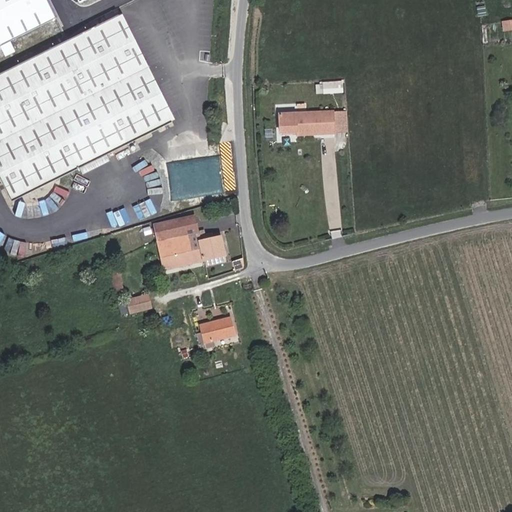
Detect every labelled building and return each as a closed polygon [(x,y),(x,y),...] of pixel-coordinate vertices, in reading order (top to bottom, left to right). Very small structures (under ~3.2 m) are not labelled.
[(0,0),(0,50),(59,21),(48,0),(0,0)] [(479,4),(480,14),(488,13),(488,4),(479,4)] [(176,125),(123,18),(0,77),(0,176),(15,205),(176,125)] [(504,31),(511,29),(511,18),(503,20),(504,31)] [(318,84),(319,94),(346,91),(345,82),(318,84)] [(281,129),(301,128),(301,132),(330,131),(328,109),(280,111),(281,129)] [(188,203),(175,172),(199,163),(188,134),(162,145),(147,151),(171,210),(188,203)] [(187,237),(188,245),(201,242),(196,220),(156,228),(159,243),(187,237)] [(187,237),(159,243),(163,258),(164,266),(165,270),(192,265),(190,253),(188,245),(187,237)] [(190,253),(202,250),(204,262),(225,258),(220,238),(201,242),(188,245),(190,253)] [(190,253),(192,265),(204,262),(202,250),(190,253)] [(156,259),(158,268),(164,266),(163,258),(156,259)] [(117,296),(126,293),(118,260),(109,262),(117,296)] [(105,276),(110,275),(107,262),(96,264),(100,282),(107,281),(105,276)] [(39,270),(21,272),(22,284),(23,286),(41,283),(39,270)] [(131,316),(152,311),(149,297),(125,302),(126,308),(129,307),(131,316)] [(214,343),(236,338),(232,321),(201,328),(202,335),(197,336),(202,353),(215,349),(214,343)]
